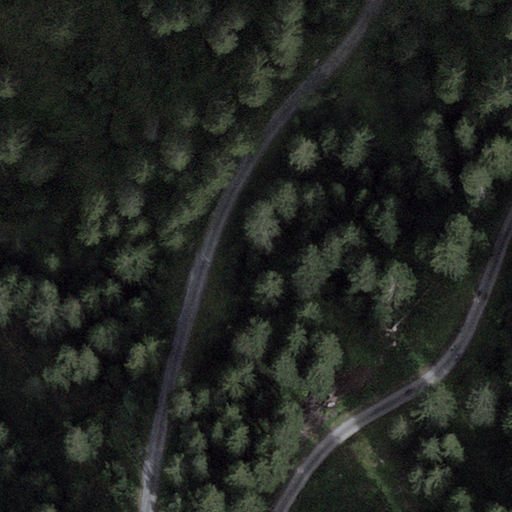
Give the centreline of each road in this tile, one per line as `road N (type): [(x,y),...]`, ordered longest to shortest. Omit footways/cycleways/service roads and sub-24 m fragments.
road 1 (track): [(149,511),(189,317),(248,174),(281,114),(370,41),(383,0)]
road 2 (track): [(280,511),(319,440),(347,408),(421,378),(463,330),(511,226)]
